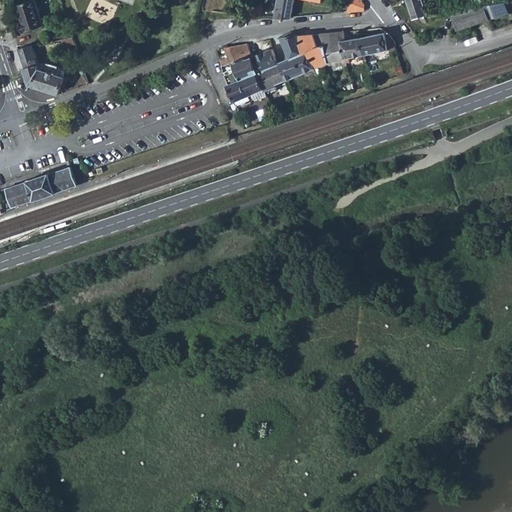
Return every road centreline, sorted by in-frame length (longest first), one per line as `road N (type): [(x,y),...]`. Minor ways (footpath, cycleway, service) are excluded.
road 1 (tertiary): [(511,86),(0,262)]
road 2 (residential): [(20,118),(203,46)]
road 3 (residential): [(203,46),(381,13)]
